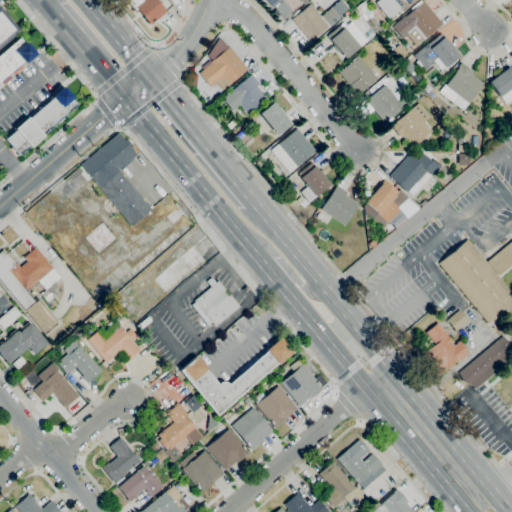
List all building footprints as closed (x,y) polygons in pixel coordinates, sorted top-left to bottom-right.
[(150,25),(136,8),(134,10),(125,0),(157,0),(167,11),(150,25)] [(283,18),(274,8),(274,7),(273,8),(266,0),(281,0),(290,11),(283,18)] [(400,8),(388,18),(375,3),(378,0),(414,0),(409,5),(410,6),(403,12),(400,8)] [(415,46),(406,35),(401,39),(391,27),(404,16),(405,17),(412,11),(410,9),(420,0),(422,3),(423,2),(442,24),(423,40),(415,46)] [(366,18),(359,8),(365,3),(372,13),(366,18)] [(310,42),(291,20),(310,4),(320,16),(330,8),(339,18),(329,27),(328,26),(310,42)] [(0,48),(0,6),(21,30),(0,48)] [(345,59),(326,36),(339,25),(342,29),(351,21),(367,41),(345,59)] [(440,70),(432,61),(431,62),(433,64),(425,70),(421,66),(419,68),(414,63),(417,60),(413,55),(427,44),(440,33),(448,42),(449,41),(455,48),(454,49),(459,56),(445,68),(444,67),(440,70)] [(0,54),(19,38),(25,44),(26,43),(36,54),(24,64),(23,63),(0,83),(0,54)] [(222,90),(215,82),(210,87),(199,73),(210,63),(209,63),(229,47),(247,69),(244,72),(245,74),(238,80),(237,78),(222,90)] [(354,97),(346,87),(349,85),(338,73),(358,56),(377,78),(354,97)] [(458,107),(438,92),(444,85),(445,86),(458,68),(457,67),(460,63),(473,72),(471,74),(483,83),(468,104),(463,100),(458,107)] [(511,98),(505,104),(499,97),(488,83),(508,67),(507,67),(511,64),(511,65),(511,98)] [(416,83),(411,77),(415,73),(420,79),(416,83)] [(247,116),(239,106),(232,112),(220,98),(229,91),(230,92),(251,74),(259,84),(256,86),(267,99),(247,116)] [(384,123),(365,101),(384,86),(383,84),(384,83),(385,84),(392,79),(400,89),(396,92),(397,93),(394,96),(393,94),(392,95),(397,100),(400,98),(406,105),(384,123)] [(370,93),(368,90),(379,81),(382,84),(370,93)] [(18,155),(5,140),(16,130),(14,128),(27,117),(28,119),(52,98),(51,96),(62,86),(72,98),(71,99),(76,105),(42,135),(43,136),(30,147),(29,146),(18,155)] [(360,106),(355,101),(360,97),(364,102),(360,106)] [(278,136),(275,132),(274,133),(259,114),(273,102),(279,108),(280,107),(286,114),(285,116),(292,124),(278,136)] [(411,147),(401,136),(399,138),(390,126),(418,103),(429,116),(423,122),(431,131),(411,147)] [(230,130),(226,125),(231,121),(235,125),(230,130)] [(289,173),(270,150),(296,129),(315,151),(289,173)] [(98,186),(80,166),(118,134),(135,155),(118,170),(98,186)] [(412,196),(389,175),(409,154),(416,160),(422,154),(431,162),(433,159),(441,166),(432,177),(426,172),(416,182),(421,187),(412,196)] [(467,165),(458,165),(458,154),(468,155),(467,165)] [(309,203),(300,192),(307,186),(300,178),(300,177),(298,174),(311,162),(319,171),(320,170),(326,177),(324,178),(330,185),(315,197),(309,203)] [(118,170),(150,209),(130,226),(98,186),(118,170)] [(387,223),(378,215),(379,214),(365,202),(378,187),(384,180),(398,192),(390,200),(400,209),(387,223)] [(344,226),(320,209),(337,185),(347,192),(345,195),(359,205),(344,226)] [(488,324),(438,263),(467,239),(486,262),(511,240),(511,264),(498,276),(511,293),(511,304),(509,307),(510,308),(504,313),(503,312),(488,324)] [(490,257),(487,253),(496,245),(500,249),(490,257)] [(44,334),(0,280),(0,251),(3,249),(15,264),(16,263),(19,267),(27,261),(23,257),(35,247),(53,268),(26,291),(35,302),(38,299),(58,323),(44,334)] [(215,327),(211,322),(207,325),(191,305),(195,302),(193,300),(210,287),(206,282),(211,278),(215,283),(217,281),(239,307),(215,327)] [(3,329),(0,325),(0,317),(14,306),(21,314),(3,329)] [(456,331),(447,320),(459,310),(468,320),(456,331)] [(7,364),(4,360),(3,360),(0,355),(0,342),(1,343),(3,341),(3,342),(9,337),(10,336),(8,334),(14,330),(15,331),(17,330),(19,332),(21,331),(20,330),(23,328),(22,327),(27,322),(28,324),(30,323),(47,343),(33,354),(27,347),(7,364)] [(436,378),(432,372),(434,371),(421,356),(435,344),(425,333),(437,323),(453,342),(452,343),(454,346),(464,337),(474,349),(459,361),(458,360),(436,378)] [(106,363),(87,339),(96,332),(103,340),(121,326),(126,332),(130,328),(137,336),(132,341),(140,350),(129,360),(120,349),(114,354),(115,355),(106,363)] [(502,336),(511,348),(511,358),(475,389),(472,386),(471,386),(462,381),(458,372),(502,336)] [(227,384),(266,351),(265,350),(279,337),(292,352),(277,364),(276,363),(216,415),(215,415),(178,372),(179,371),(179,370),(195,356),(207,369),(205,370),(217,384),(218,383),(219,383),(220,382),(221,382),(222,382),(223,382),(224,382),(225,382),(226,383),(227,384)] [(87,383),(81,376),(82,375),(75,367),(66,375),(56,363),(66,353),(63,350),(73,340),(78,346),(79,345),(101,370),(87,383)] [(19,373),(11,364),(20,356),(28,366),(19,373)] [(299,406),(279,383),(293,372),(288,367),(296,360),(301,365),(302,364),(322,388),(309,399),(309,398),(299,406)] [(64,408),(58,401),(51,393),(42,401),(32,390),(44,380),(44,381),(56,370),(78,396),(64,408)] [(18,382),(23,377),(27,381),(22,386),(18,382)] [(275,429),(255,405),(255,404),(251,399),(260,391),(264,397),(277,386),(296,409),(286,417),(287,418),(275,429)] [(173,461),(164,451),(166,449),(158,440),(160,438),(157,435),(164,428),(165,429),(173,422),(165,413),(177,402),(187,415),(186,416),(196,427),(194,428),(202,437),(192,445),(185,436),(173,446),(181,455),(173,461)] [(251,450),(230,425),(252,407),(272,430),(262,439),(263,440),(251,450)] [(224,470),(205,448),(228,429),(248,453),(235,463),(234,462),(224,470)] [(113,482),(101,468),(108,462),(108,463),(117,456),(109,446),(120,437),(139,461),(132,467),(134,469),(130,473),(128,470),(113,482)] [(362,489),(336,459),(359,439),(369,450),(359,459),(362,462),(371,453),(385,469),(362,489)] [(156,450),(152,446),(156,442),(160,447),(156,450)] [(159,462),(153,455),(161,448),(167,456),(159,462)] [(201,493),(181,469),(203,450),(223,473),(212,482),(213,483),(201,493)] [(351,507),(345,500),(342,503),(340,501),(334,507),(323,495),(332,488),(325,480),(324,481),(318,474),(332,461),(355,488),(357,486),(365,496),(351,507)] [(129,502),(127,500),(127,499),(117,487),(143,465),(153,477),(154,476),(163,487),(151,497),(144,489),(136,495),(136,496),(129,502)] [(139,511),(172,485),(189,507),(187,508),(190,511),(139,511)] [(381,504),(393,493),(392,493),(396,489),(407,501),(405,503),(412,511),(410,511),(385,511),(387,511),(381,504)] [(289,511),(283,504),(298,492),(304,499),(303,500),(310,507),(318,499),(329,511),(289,511)] [(19,511),(14,506),(26,496),(26,495),(28,493),(35,501),(34,501),(41,509),(50,500),(59,510),(64,505),(68,511),(66,511),(19,511)] [(364,509),(359,503),(365,498),(370,504),(364,509)]
